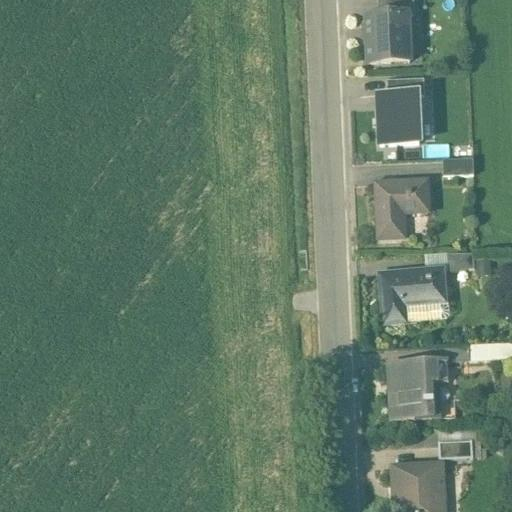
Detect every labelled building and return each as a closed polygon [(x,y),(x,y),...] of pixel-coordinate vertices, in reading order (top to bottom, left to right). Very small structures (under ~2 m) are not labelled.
[(377,0),(378,20),(407,18),(407,20),(414,19),(413,0),(377,0)] [(378,20),(365,20),(367,68),(391,67),(390,55),(409,55),(407,20),(407,18),(378,20)] [(423,83),(387,85),(387,100),(417,99),(417,101),(424,101),(423,83)] [(387,100),(377,101),(380,150),(418,148),(417,101),(417,99),(387,100)] [(472,164),(442,165),(443,181),(473,180),(472,164)] [(426,186),(375,189),(377,245),(398,244),(397,219),(427,217),(426,186)] [(442,273),(379,279),(383,328),(405,327),(404,310),(444,306),(442,273)] [(465,350),(432,351),(433,368),(445,368),(466,367),(465,350)] [(433,368),(388,371),(390,425),(436,423),(434,386),(446,385),(445,368),(433,368)] [(471,446),(441,448),(442,462),(472,460),(471,446)] [(443,468),(395,473),(396,491),(402,491),(403,511),(440,511),(439,490),(445,489),(443,468)]
